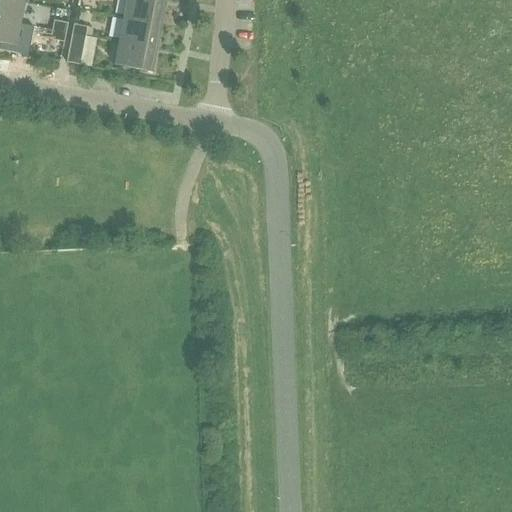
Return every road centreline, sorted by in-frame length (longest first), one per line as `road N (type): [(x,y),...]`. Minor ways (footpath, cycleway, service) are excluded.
road 1 (residential): [(280,287),(511,271)]
road 2 (tertiary): [(291,511),(280,287)]
road 3 (tertiary): [(214,121),(0,80)]
road 4 (tertiary): [(280,287),(271,152),(240,126),(214,121)]
road 5 (residential): [(214,121),(226,0)]
